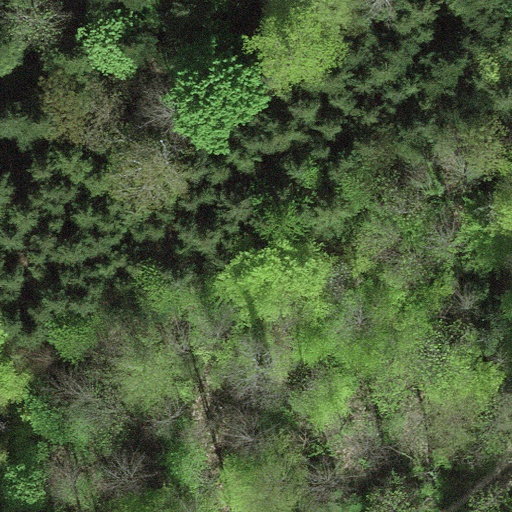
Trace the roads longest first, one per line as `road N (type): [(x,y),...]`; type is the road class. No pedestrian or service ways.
road 1 (track): [(0,418),(95,346),(338,223),(511,119)]
road 2 (track): [(0,138),(57,128),(211,51),(275,0)]
